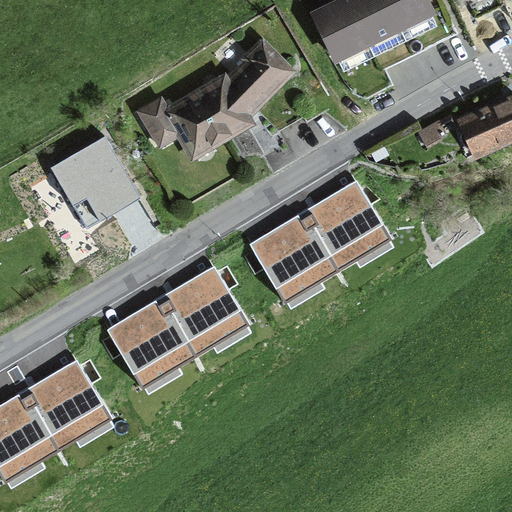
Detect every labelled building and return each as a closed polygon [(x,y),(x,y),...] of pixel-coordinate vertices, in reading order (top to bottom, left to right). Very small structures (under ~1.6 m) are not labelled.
[(368,43),(347,0),(343,0),(315,14),(337,59),(368,43)] [(386,0),(347,0),(368,43),(400,28),(386,0)] [(425,0),(386,0),(400,28),(413,22),(431,13),(425,0)] [(368,43),(382,71),(426,49),(413,22),(400,28),(368,43)] [(302,112),(282,79),(289,71),(262,45),(249,58),(251,61),(226,86),(223,81),(170,112),(162,99),(141,112),(161,146),(183,133),(195,153),(248,122),(244,116),(255,106),(275,128),(302,112)] [(511,138),(511,100),(461,123),(475,155),(511,138)] [(439,120),(423,129),(431,141),(446,132),(439,120)] [(139,197),(114,153),(62,183),(84,221),(115,203),(118,209),(139,197)] [(392,238),(360,184),(253,249),(285,302),(392,238)] [(218,269),(110,334),(143,388),(250,323),(218,269)] [(81,364),(0,412),(0,472),(4,479),(112,415),(81,364)]
